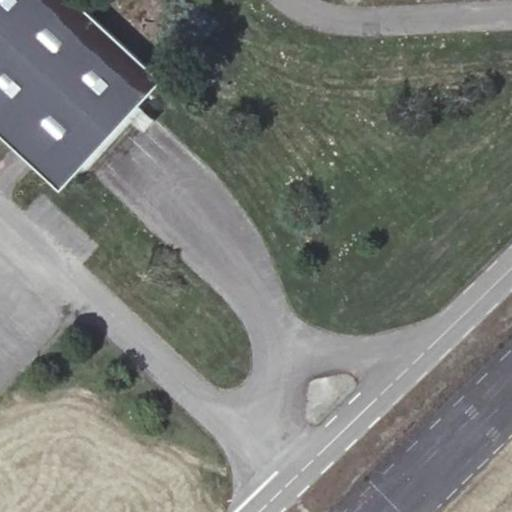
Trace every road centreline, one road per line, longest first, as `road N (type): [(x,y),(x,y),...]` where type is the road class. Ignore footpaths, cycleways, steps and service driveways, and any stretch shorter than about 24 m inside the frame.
road 1 (unclassified): [(511,267),(260,511)]
road 2 (unclassified): [(286,0),(327,20),(511,13)]
